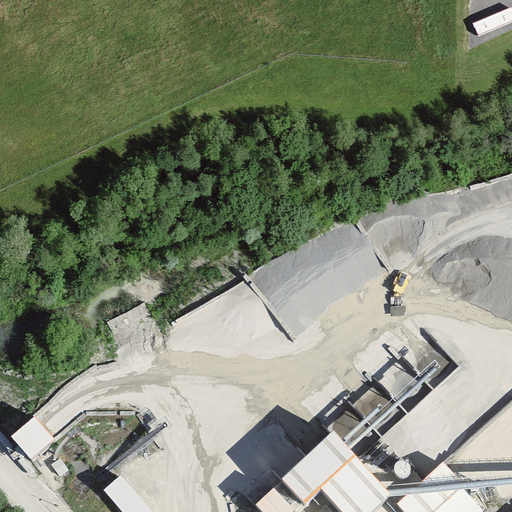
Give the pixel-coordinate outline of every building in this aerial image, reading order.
[(36,422),(15,441),(34,462),(55,444),(36,422)] [(333,511),(375,511),(386,500),(332,445),(284,488),(299,505),(314,492),(333,511)] [(480,511),(443,469),(400,510),(401,511),(480,511)] [(147,511),(119,480),(106,492),(123,511),(147,511)] [(291,511),(276,494),(258,510),(260,511),(291,511)]
